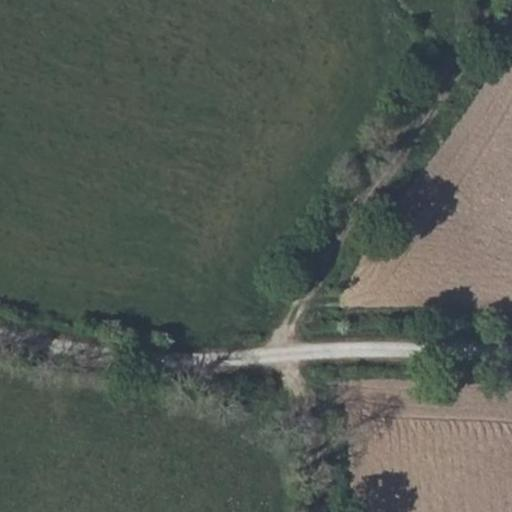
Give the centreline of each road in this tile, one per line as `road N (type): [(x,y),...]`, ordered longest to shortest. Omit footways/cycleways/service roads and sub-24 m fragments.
road 1 (track): [(511,356),(83,356),(0,334)]
road 2 (track): [(278,356),(317,270),(478,33),(481,0)]
road 3 (track): [(278,356),(296,386),(315,511)]
